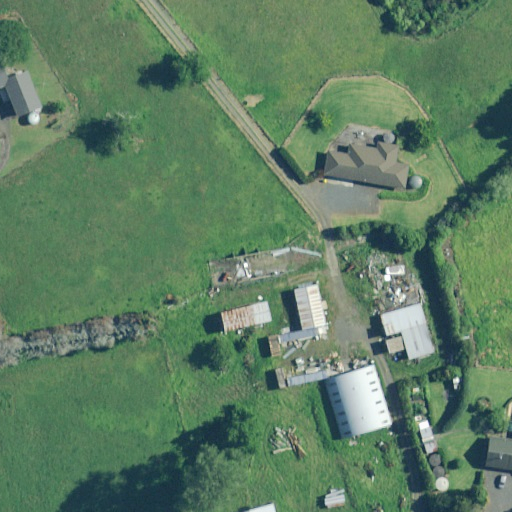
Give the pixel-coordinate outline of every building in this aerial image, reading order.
[(23,70),(3,78),(0,68),(0,85),(11,116),(37,107),(23,70)] [(399,143),(373,138),(372,145),(349,141),(347,150),(326,146),(320,175),(401,191),(407,163),(395,160),(399,143)] [(284,255),(282,246),(261,250),(262,259),(284,255)] [(314,283),(290,288),(298,329),(306,327),(308,335),(330,330),(327,319),(321,320),(314,283)] [(270,298),(215,311),(219,329),(275,317),(270,298)] [(385,352),(400,347),(405,360),(433,350),(415,300),(375,315),(383,337),(380,338),(385,352)] [(369,362),(323,374),(339,435),(385,423),(369,362)] [(425,421),(416,423),(423,452),(433,449),(425,421)] [(511,438),(485,435),(481,465),(511,468),(511,438)] [(274,511),(271,502),(234,511),(274,511)]
